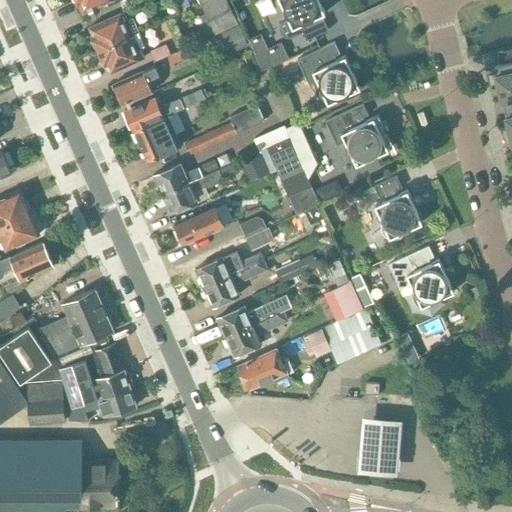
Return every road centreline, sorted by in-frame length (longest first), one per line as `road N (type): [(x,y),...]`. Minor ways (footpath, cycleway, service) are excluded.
road 1 (residential): [(241,502),(14,0)]
road 2 (residential): [(488,225),(450,71)]
